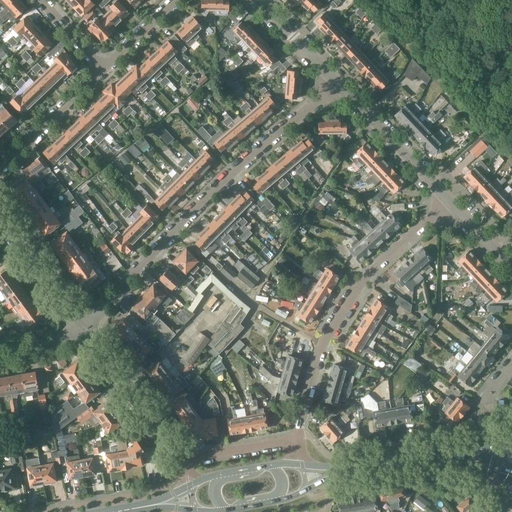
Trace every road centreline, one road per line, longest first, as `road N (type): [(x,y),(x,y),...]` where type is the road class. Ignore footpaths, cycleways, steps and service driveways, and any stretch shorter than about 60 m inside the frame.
road 1 (residential): [(81,331),(201,202),(340,87)]
road 2 (residential): [(297,439),(323,343),(365,276),(448,203)]
road 3 (residential): [(185,466),(81,331)]
road 4 (primary): [(350,469),(463,455),(511,467)]
road 5 (residential): [(448,203),(340,87)]
road 6 (residential): [(0,167),(102,68)]
road 7 (residential): [(81,331),(0,217)]
